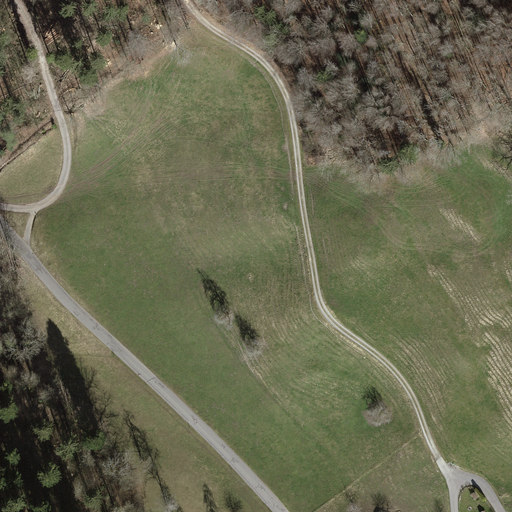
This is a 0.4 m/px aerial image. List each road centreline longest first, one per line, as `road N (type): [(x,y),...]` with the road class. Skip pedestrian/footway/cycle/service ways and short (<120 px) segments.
road 1 (track): [(185,0),(275,75),(291,113),(322,308),(398,375),(454,486)]
road 2 (unclassified): [(277,511),(27,255)]
road 3 (track): [(34,208),(59,189),(66,144),(16,0)]
